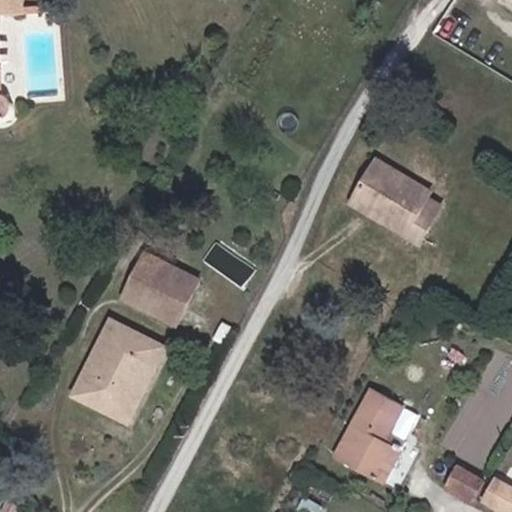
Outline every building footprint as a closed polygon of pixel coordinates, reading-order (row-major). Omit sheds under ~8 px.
[(511,0),(490,0),(511,12),(511,0)] [(0,126),(1,125),(1,116),(0,114),(0,30),(12,30),(11,5),(0,5),(0,126)] [(407,259),(431,221),(417,212),(420,206),(363,170),(342,205),(394,237),(388,247),(407,259)] [(388,247),(394,237),(342,205),(336,216),(388,247)] [(107,320),(163,348),(184,305),(129,277),(107,320)] [(60,410),(119,441),(154,370),(96,341),(60,410)] [(388,453),(376,446),(397,408),(364,391),(328,461),(372,484),(388,453)] [(437,492),(460,504),(475,477),(451,463),(437,492)] [(500,511),(511,511),(511,475),(503,471),(485,504),(500,511)]
